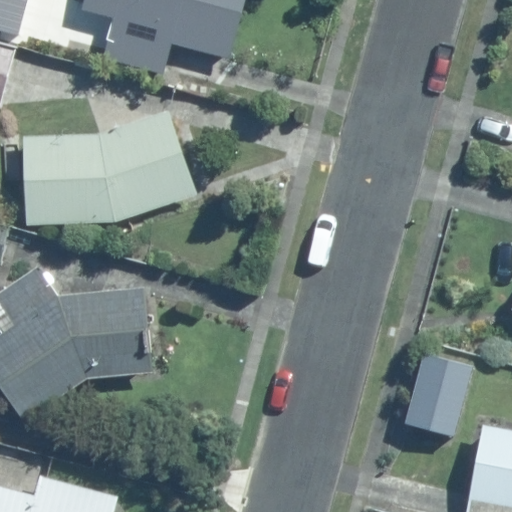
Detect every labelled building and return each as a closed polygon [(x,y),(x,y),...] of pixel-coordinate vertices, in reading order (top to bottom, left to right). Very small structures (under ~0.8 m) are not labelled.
[(90,0),(78,45),(172,71),(180,45),(230,59),(246,0),(90,0)] [(0,125),(15,62),(17,50),(0,45),(0,125)] [(27,224),(118,221),(196,193),(169,112),(104,133),(25,136),(27,224)] [(0,255),(10,219),(0,216),(0,255)] [(0,385),(22,422),(84,376),(151,372),(145,292),(61,297),(43,267),(0,293),(0,321),(6,332),(0,335),(0,385)] [(467,511),(511,511),(511,428),(485,423),(467,511)] [(0,511),(117,511),(122,495),(42,474),(37,493),(0,483),(0,511)]
